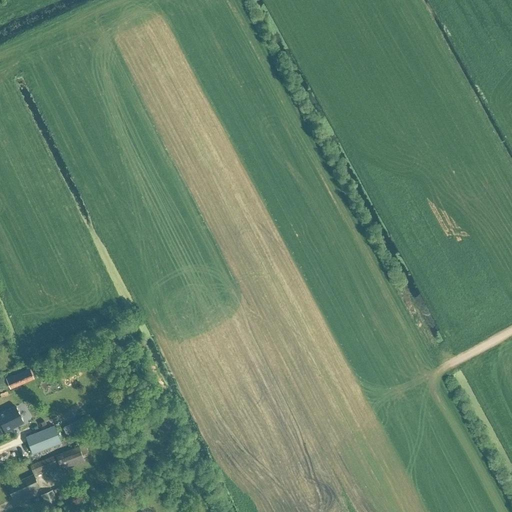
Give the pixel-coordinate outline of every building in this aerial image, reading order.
[(20,377),(18,374),(7,380),(11,388),(22,382),(20,377)] [(27,374),(20,377),(22,382),(29,379),(27,374)] [(0,434),(5,432),(4,430),(22,422),(15,405),(0,411),(0,434)] [(54,425),(26,436),(33,452),(60,441),(54,425)] [(62,470),(85,461),(82,454),(87,452),(84,444),(56,454),(30,465),(33,474),(7,486),(13,499),(39,487),(34,476),(47,472),(46,468),(59,464),(62,470)] [(57,501),(52,490),(39,495),(44,507),(57,501)] [(179,511),(174,500),(163,505),(165,511),(179,511)]
